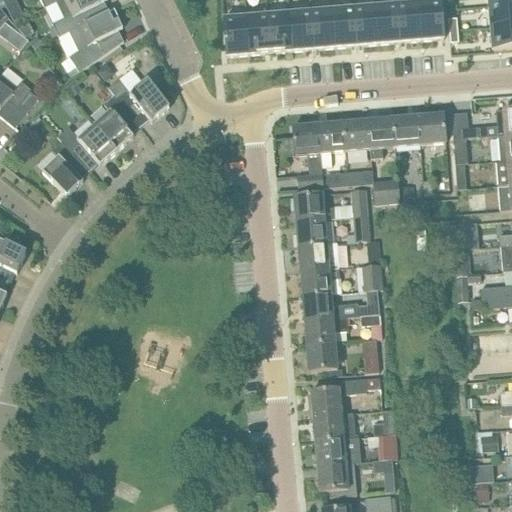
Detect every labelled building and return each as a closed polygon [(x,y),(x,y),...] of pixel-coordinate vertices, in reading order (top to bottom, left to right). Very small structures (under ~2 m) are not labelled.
[(2,0),(13,24),(24,18),(15,0),(2,0)] [(39,0),(43,8),(62,0),(39,0)] [(62,0),(43,8),(44,10),(64,1),(71,17),(52,26),(58,40),(78,30),(114,12),(114,11),(109,14),(104,4),(108,2),(107,0),(62,0)] [(511,6),(511,0),(487,0),(488,8),(511,6)] [(421,43),(444,41),(441,3),(418,5),(421,43)] [(399,45),(421,43),(418,5),(396,6),(399,45)] [(378,47),(399,45),(396,6),(375,8),(378,47)] [(511,27),(511,6),(488,8),(490,29),(511,27)] [(356,48),(378,47),(375,8),(353,10),(356,48)] [(335,50),(356,48),(353,10),(332,12),(335,50)] [(114,12),(78,30),(86,47),(68,60),(76,70),(69,75),(72,80),(123,44),(118,33),(122,31),(119,25),(120,24),(114,12)] [(313,52),(335,50),(332,12),(310,14),(313,52)] [(292,54),(313,52),(310,14),(289,15),(292,54)] [(270,55),(292,54),(289,15),(267,17),(270,55)] [(249,57),(270,55),(267,17),(246,19),(249,57)] [(226,59),(249,57),(246,19),(223,21),(226,59)] [(456,20),(448,21),(449,33),(457,32),(456,20)] [(0,28),(0,32),(8,40),(16,30),(5,22),(0,28)] [(511,50),(511,27),(490,29),(492,52),(511,50)] [(457,32),(449,33),(450,45),(458,44),(457,32)] [(36,39),(29,45),(34,51),(41,45),(36,39)] [(95,75),(104,85),(114,77),(106,67),(95,75)] [(1,78),(0,78),(0,112),(1,111),(10,118),(31,92),(21,84),(16,90),(1,78)] [(114,97),(140,129),(149,122),(151,125),(158,120),(169,110),(165,106),(147,82),(130,96),(125,89),(114,97)] [(66,93),(72,100),(81,93),(75,85),(66,93)] [(109,114),(93,127),(117,154),(126,145),(133,139),(131,137),(140,129),(114,97),(104,107),(109,114)] [(498,139),(511,137),(511,111),(495,113),(498,139)] [(467,115),(451,116),(453,142),(466,141),(479,140),(478,130),(468,131),(467,115)] [(443,117),(417,119),(420,148),(445,145),(443,117)] [(420,148),(417,119),(392,121),(394,150),(420,148)] [(40,138),(49,130),(39,120),(31,129),(40,138)] [(394,150),(392,121),(367,123),(370,152),(394,150)] [(370,152),(367,123),(342,125),(345,154),(370,152)] [(345,154),(342,125),(317,127),(319,157),(345,154)] [(117,154),(93,127),(78,141),(68,130),(58,139),(89,173),(97,166),(100,169),(117,154)] [(319,157),(317,127),(292,129),(295,158),(308,157),(310,178),(297,179),(298,193),(322,191),(321,177),(319,157)] [(511,162),(511,137),(498,139),(500,163),(511,162)] [(89,173),(58,139),(57,140),(61,145),(52,153),(58,160),(42,175),(62,195),(67,200),(71,195),(76,190),(83,184),(80,181),(89,173)] [(453,142),(455,167),(464,166),(468,166),(466,141),(453,142)] [(511,162),(500,163),(495,164),(497,189),(511,187),(511,162)] [(455,167),(456,177),(465,176),(464,166),(455,167)] [(352,175),(353,188),(373,187),(371,173),(352,175)] [(321,177),(322,191),(347,189),(346,175),(321,177)] [(399,190),(399,184),(374,186),(376,207),(400,206),(400,205),(399,190)] [(425,197),(423,184),(415,185),(416,198),(425,197)] [(423,184),(425,197),(434,197),(434,184),(423,184)] [(511,213),(511,187),(497,189),(499,214),(511,213)] [(411,190),(399,190),(400,204),(412,204),(411,190)] [(354,219),(368,217),(366,194),(352,195),(354,219)] [(333,209),(323,210),(322,197),(293,199),(295,224),(324,222),(334,221),(333,209)] [(417,226),(415,204),(400,206),(401,227),(417,226)] [(368,217),(354,219),(356,245),(366,245),(369,245),(370,244),(368,217)] [(324,222),(295,224),(298,250),(326,247),(324,222)] [(499,249),(511,247),(511,223),(511,236),(498,237),(499,249)] [(478,241),(462,243),(462,252),(479,251),(478,241)] [(0,281),(8,285),(13,275),(16,276),(21,268),(23,262),(26,256),(0,243),(0,281)] [(369,245),(366,245),(367,257),(379,256),(378,244),(370,244),(369,245)] [(326,247),(298,250),(300,275),(327,272),(338,271),(336,247),(326,247)] [(511,247),(499,249),(502,274),(511,273),(511,247)] [(458,278),(469,277),(468,255),(457,256),(458,278)] [(365,294),(377,293),(384,293),(382,269),(363,270),(365,294)] [(329,297),(327,272),(300,275),(302,300),(329,297)] [(482,277),(469,277),(458,278),(460,306),(471,305),(469,284),(483,283),(482,277)] [(8,285),(0,281),(0,313),(3,305),(7,297),(4,296),(8,285)] [(511,287),(480,290),(481,302),(511,299),(511,287)] [(329,297),(302,300),(304,325),(349,320),(360,319),(359,307),(331,310),(329,297)] [(511,299),(481,302),(482,311),(511,308),(511,299)] [(361,319),(379,317),(378,309),(360,311),(361,319)] [(379,317),(361,319),(362,329),(369,329),(370,342),(381,341),(379,317)] [(349,320),(304,325),(306,350),(334,348),(333,335),(350,333),(349,320)] [(366,378),(380,376),(377,343),(363,345),(366,378)] [(334,348),(306,350),(308,374),(328,373),(328,380),(342,379),(342,372),(336,372),(334,348)] [(312,420),(340,417),(338,398),(366,396),(366,393),(380,391),(379,380),(329,385),(330,392),(310,394),(312,420)] [(486,384),(473,385),(474,396),(487,395),(486,384)] [(511,398),(500,400),(501,409),(502,409),(511,407),(511,398)] [(466,401),(467,411),(475,411),(474,400),(466,401)] [(511,407),(502,409),(501,409),(502,418),(511,416),(511,407)] [(391,414),(383,414),(384,439),(390,438),(395,438),(394,414),(391,414)] [(353,416),(340,417),(312,420),(315,444),(356,440),(353,416)] [(358,465),(356,440),(315,444),(317,469),(353,466),(358,465)] [(492,440),(478,441),(479,457),(493,456),(492,440)] [(386,465),(372,466),(373,477),(387,476),(386,465)] [(353,466),(317,469),(319,495),(329,494),(330,501),(356,498),(353,466)] [(480,469),(470,470),(471,486),(481,485),(480,469)] [(486,489),(475,490),(476,506),(488,505),(486,489)] [(391,511),(390,502),(366,504),(367,511),(391,511)]
